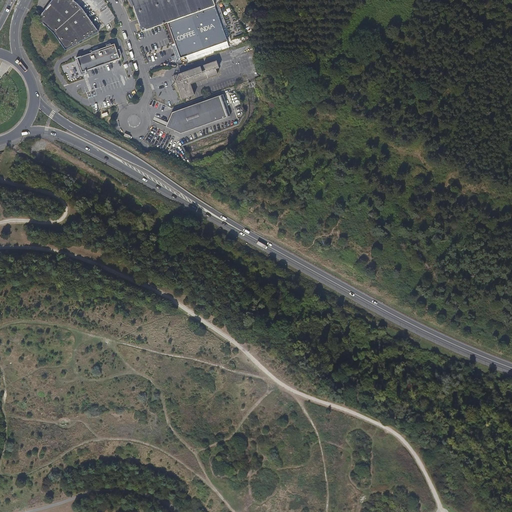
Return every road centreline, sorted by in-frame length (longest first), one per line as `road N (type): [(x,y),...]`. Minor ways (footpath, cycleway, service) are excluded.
road 1 (primary): [(511,368),(259,240)]
road 2 (primary): [(259,240),(62,122),(33,95)]
road 3 (primary): [(18,130),(57,133),(259,240)]
